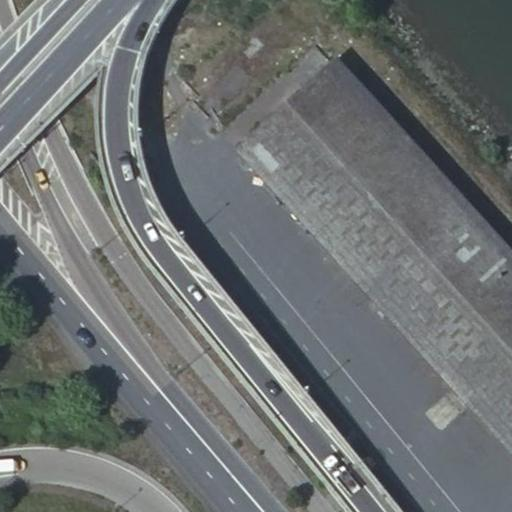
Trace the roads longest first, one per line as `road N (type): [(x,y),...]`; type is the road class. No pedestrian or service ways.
road 1 (primary): [(373,511),(146,223),(118,130),(137,0)]
road 2 (secondary): [(322,511),(68,202)]
road 3 (primary): [(104,324),(255,511)]
road 4 (primary): [(0,132),(124,0)]
road 5 (secondary): [(68,202),(0,39)]
road 6 (primary): [(0,462),(62,460),(102,472),(162,511)]
road 7 (primary): [(0,222),(104,324)]
road 8 (secondary): [(68,202),(104,324)]
